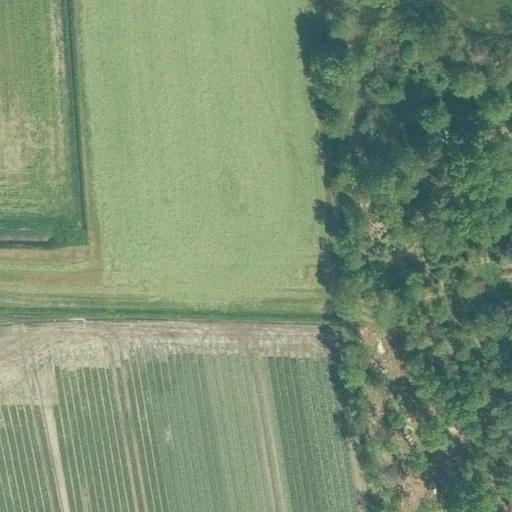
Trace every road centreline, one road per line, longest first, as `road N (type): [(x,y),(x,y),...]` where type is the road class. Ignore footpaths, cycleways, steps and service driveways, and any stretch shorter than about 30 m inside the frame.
road 1 (track): [(391,320),(363,302),(0,269)]
road 2 (track): [(511,288),(391,320),(448,511)]
